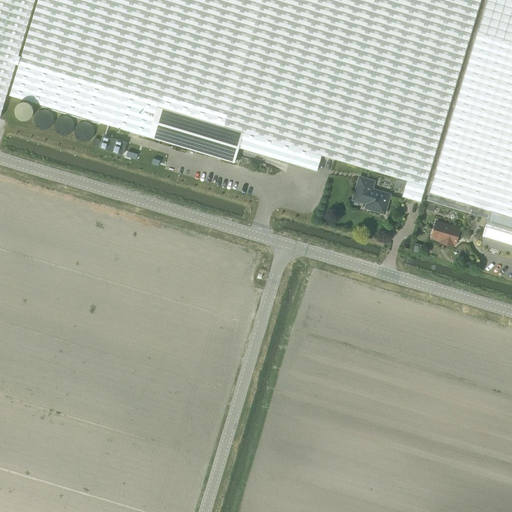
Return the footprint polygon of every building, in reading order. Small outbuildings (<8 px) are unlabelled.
[(0,0),(0,116),(34,0),(0,0)] [(156,107),(243,133),(239,148),(317,171),(321,155),(332,159),(407,181),(402,196),(420,202),(480,0),(38,0),(10,96),(117,128),(147,137),(156,107)] [(511,0),(486,0),(427,200),(487,218),(489,211),(511,217),(511,0)] [(239,148),(243,133),(156,107),(147,137),(234,163),(239,148)] [(384,213),(390,195),(371,189),(374,181),(360,177),(353,199),(367,203),(366,207),(384,213)] [(511,217),(489,211),(487,218),(480,244),(511,253),(511,217)] [(456,240),(458,240),(460,239),(462,235),(461,234),(459,233),(460,229),(436,222),(431,237),(444,241),(444,244),(453,246),(453,244),(455,244),(456,240)]
